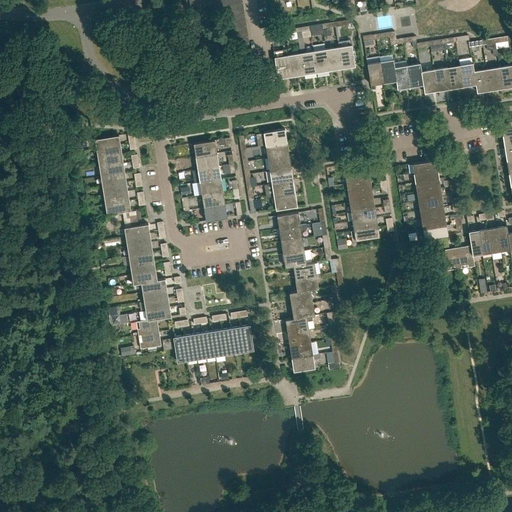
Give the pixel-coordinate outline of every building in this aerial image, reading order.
[(200,0),(194,0),(196,10),(202,9),(200,0)] [(324,33),(323,28),(322,23),(309,26),(311,35),(324,33)] [(316,71),(313,50),(305,51),(302,31),(306,31),(305,26),(296,28),(297,32),(300,52),(303,73),(316,71)] [(388,32),(389,36),(390,44),(399,43),(399,38),(395,39),(394,31),(388,32)] [(443,43),(444,43),(445,48),(452,47),(451,37),(442,39),(443,43)] [(238,52),(248,50),(246,42),(236,44),(231,45),(232,53),(238,52)] [(339,46),(342,67),(355,65),(352,44),(339,46)] [(329,69),(342,67),(339,46),(326,48),(329,69)] [(316,71),(329,69),(326,48),(313,50),(316,71)] [(291,75),(303,73),(300,52),(287,54),(291,75)] [(278,77),(291,75),(287,54),(274,56),(278,77)] [(394,66),(393,58),(380,60),(383,82),(396,80),(394,66)] [(370,84),(383,82),(380,60),(367,62),(370,84)] [(421,70),(420,62),(407,64),(410,86),(423,84),(421,70)] [(473,70),(474,70),(472,62),(459,64),(462,86),(475,83),(476,83),(473,70)] [(397,88),(410,86),(407,64),(394,66),(396,80),(397,88)] [(450,88),(462,86),(459,64),(446,66),(450,88)] [(502,87),(511,85),(511,65),(511,64),(499,66),(502,87)] [(437,90),(450,88),(446,66),(433,68),(437,90)] [(489,89),(502,87),(499,66),(486,68),(489,89)] [(424,92),(437,90),(433,68),(421,70),(423,84),(424,92)] [(477,91),(489,89),(486,68),(474,70),(473,70),(476,83),(475,83),(477,91)] [(502,134),(511,132),(511,118),(500,121),(502,134)] [(265,144),(287,141),(285,128),(263,131),(265,144)] [(504,147),(511,145),(511,132),(502,134),(504,147)] [(96,148),(120,144),(119,134),(94,138),(96,148)] [(195,156),(217,152),(215,139),(193,143),(195,156)] [(267,157),(289,154),(287,141),(265,144),(267,157)] [(98,157),(122,153),(120,144),(96,148),(98,157)] [(197,169),(219,165),(217,152),(195,156),(197,169)] [(99,166),(123,163),(122,153),(98,157),(99,166)] [(270,170),(291,167),(289,154),(267,157),(270,170)] [(413,173),(437,169),(436,159),(412,163),(413,173)] [(345,174),(369,170),(367,160),(343,164),(345,174)] [(101,176),(125,172),(123,163),(99,166),(101,176)] [(199,181),(221,178),(219,165),(197,169),(199,181)] [(272,183),(293,179),(291,167),(270,170),(272,183)] [(415,182),(439,178),(437,169),(413,173),(415,182)] [(346,183),(370,179),(369,170),(345,174),(346,183)] [(102,185),(126,181),(125,172),(101,176),(102,185)] [(201,194),(223,191),(221,178),(199,181),(201,194)] [(439,178),(415,182),(416,191),(440,187),(439,178)] [(274,196),(295,192),(293,179),(272,183),(274,196)] [(348,192),(372,189),(370,179),(346,183),(348,192)] [(103,194),(128,190),(126,181),(102,185),(103,194)] [(418,200),(442,197),(440,187),(416,191),(418,200)] [(349,202),(373,198),(372,189),(348,192),(349,202)] [(105,204),(129,200),(128,190),(103,194),(105,204)] [(203,207),(225,203),(223,191),(201,194),(203,207)] [(295,192),(274,196),(276,209),(297,205),(295,192)] [(419,210),(443,206),(442,197),(418,200),(419,210)] [(351,211),(375,207),(373,198),(349,202),(351,211)] [(129,200),(105,204),(107,213),(131,210),(129,200)] [(225,203),(203,207),(206,220),(227,216),(225,203)] [(421,219),(445,215),(443,206),(419,210),(421,219)] [(352,220),(376,217),(375,207),(351,211),(352,220)] [(300,224),(298,211),(277,215),(279,228),(300,224)] [(422,228),(446,225),(445,215),(421,219),(422,228)] [(354,230),(378,226),(376,217),(352,220),(354,230)] [(125,237),(150,233),(148,223),(124,227),(125,237)] [(281,241),(302,237),(301,229),(307,228),(306,223),(300,224),(279,228),(281,241)] [(507,232),(508,232),(506,224),(497,226),(501,250),(510,249),(507,232)] [(446,225),(422,228),(424,238),(448,234),(446,225)] [(378,226),(354,230),(355,239),(379,236),(378,226)] [(491,252),(501,250),(497,226),(487,227),(491,252)] [(482,253),(491,252),(487,227),(478,229),(482,253)] [(473,254),(482,253),(478,229),(468,230),(471,245),(473,255),(473,254)] [(127,246),(151,242),(150,233),(125,237),(127,246)] [(283,253),(304,250),(302,237),(281,241),(283,253)] [(128,255),(152,251),(151,242),(127,246),(128,255)] [(471,245),(458,247),(461,267),(461,264),(468,263),(468,266),(475,265),(473,254),(473,255),(471,245)] [(454,265),(455,268),(461,267),(458,247),(444,249),(447,270),(448,269),(447,266),(454,265)] [(306,263),(306,262),(304,250),(283,253),(285,266),(293,265),(306,263)] [(130,264),(154,260),(152,251),(128,255),(130,264)] [(131,274),(155,270),(154,260),(130,264),(131,274)] [(295,278),(316,274),(314,261),(306,262),(306,263),(293,265),(295,278)] [(157,279),(155,270),(131,274),(133,283),(141,282),(157,279)] [(310,289),(318,287),(316,274),(295,278),(297,291),(310,289)] [(142,291),(166,287),(165,278),(157,279),(141,282),(142,291)] [(144,300),(168,297),(166,287),(142,291),(144,300)] [(312,301),(310,289),(297,291),(289,292),(291,305),(312,301)] [(145,310),(169,306),(168,297),(144,300),(145,310)] [(307,316),(312,315),(314,314),(312,301),(291,305),(293,317),(307,315),(307,316)] [(157,317),(157,318),(171,315),(169,306),(145,310),(147,319),(157,317)] [(287,332),(309,328),(307,321),(313,320),(312,315),(307,316),(307,315),(293,317),(285,318),(287,332)] [(138,334),(159,331),(157,318),(157,317),(147,319),(136,321),(139,321),(140,327),(137,328),(138,334)] [(249,324),(239,325),(243,351),(253,349),(249,324)] [(239,325),(230,327),(234,352),(243,351),(239,325)] [(230,327),(220,328),(224,353),(234,352),(230,327)] [(220,328),(211,330),(215,355),(224,353),(220,328)] [(289,344),(311,341),(309,328),(287,332),(289,344)] [(211,330),(202,331),(206,356),(215,355),(211,330)] [(140,348),(161,344),(159,331),(138,334),(141,334),(142,341),(139,341),(140,348)] [(202,331),(193,333),(197,358),(206,356),(202,331)] [(193,333),(183,334),(187,359),(197,358),(193,333)] [(174,336),(173,336),(173,338),(174,342),(175,347),(177,361),(187,359),(183,334),(174,336)] [(311,341),(289,344),(291,357),(313,354),(311,341)] [(313,354),(291,357),(293,370),(315,367),(313,359),(319,358),(318,353),(313,354)] [(329,368),(340,367),(339,365),(337,353),(333,354),(334,361),(328,362),(329,368)]
